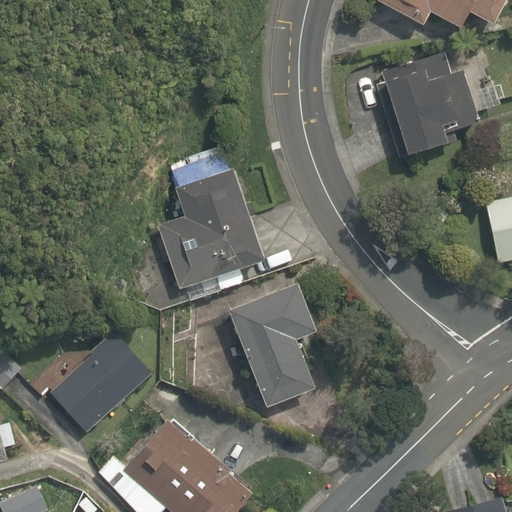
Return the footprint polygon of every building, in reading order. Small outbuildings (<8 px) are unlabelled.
[(511,20),(511,0),(391,0),(387,8),(437,35),(443,25),(471,40),(479,26),(502,39),(511,20)] [(443,45),(368,68),(401,175),(461,156),(454,135),(488,125),(472,73),(453,79),(443,45)] [(156,223),(178,287),(263,258),(249,218),(258,215),(253,199),(242,203),(223,149),(181,163),(187,181),(173,186),(182,214),(156,223)] [(511,195),(487,200),(502,271),(511,268),(511,195)] [(121,294),(127,280),(112,274),(106,287),(121,294)] [(286,274),(216,299),(252,403),(304,385),(286,334),(305,327),(286,274)] [(51,392),(86,433),(151,376),(113,332),(88,353),(91,357),(51,392)] [(0,387),(2,389),(19,369),(0,351),(0,387)] [(146,398),(178,411),(187,389),(163,379),(146,398)] [(0,423),(0,434),(3,447),(15,444),(9,421),(0,423)] [(161,511),(165,508),(170,511),(234,511),(251,493),(226,472),(229,469),(193,438),(190,441),(166,421),(125,469),(112,458),(99,474),(134,511),(161,511)] [(493,511),(485,484),(427,502),(430,511),(493,511)] [(0,502),(0,506),(2,511),(42,511),(47,510),(36,486),(0,502)] [(85,496),(77,503),(84,511),(92,511),(96,509),(85,496)]
